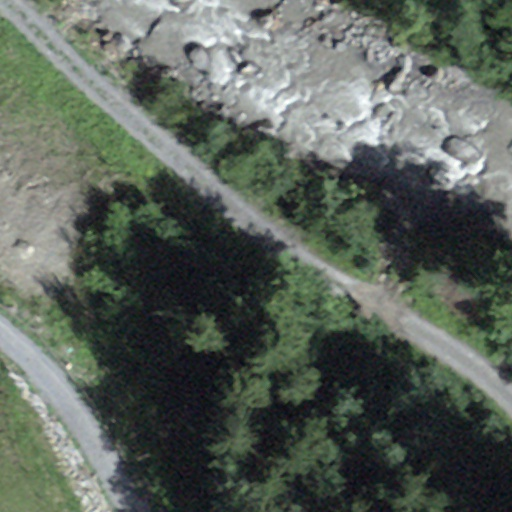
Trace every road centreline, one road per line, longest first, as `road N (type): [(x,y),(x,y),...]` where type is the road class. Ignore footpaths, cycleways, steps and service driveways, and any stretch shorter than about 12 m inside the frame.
road 1 (track): [(511,386),(461,338),(361,296),(255,221),(6,0)]
road 2 (track): [(0,258),(43,290),(100,371),(157,511)]
